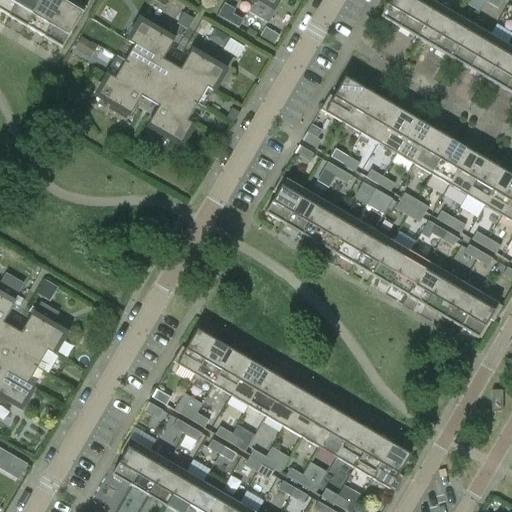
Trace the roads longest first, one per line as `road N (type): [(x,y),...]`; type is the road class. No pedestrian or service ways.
road 1 (residential): [(33,511),(335,0)]
road 2 (residential): [(511,325),(402,511)]
